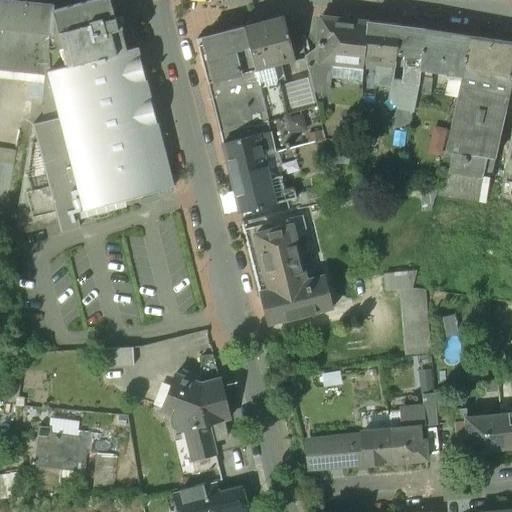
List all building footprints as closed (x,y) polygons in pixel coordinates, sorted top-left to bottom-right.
[(53,3),(21,0),(0,0),(0,68),(22,71),(45,73),(45,70),(68,64),(53,3)] [(53,0),(53,3),(68,64),(137,47),(129,16),(107,0),(53,0)] [(280,19),(242,28),(253,71),(271,67),(291,61),(280,19)] [(365,24),(319,19),(316,45),(316,47),(319,48),(317,63),(360,68),(360,64),(365,24)] [(397,28),(365,24),(360,64),(392,68),(394,51),(397,28)] [(242,28),(194,41),(206,85),(229,79),(253,72),(253,71),(242,28)] [(425,30),(400,29),(397,28),(394,51),(396,52),(404,53),(400,85),(416,87),(419,69),(425,30)] [(467,36),(425,30),(419,69),(435,72),(448,74),(461,76),(462,76),(467,36)] [(511,43),(467,36),(462,76),(461,76),(460,82),(444,152),(451,153),(483,158),(493,160),(504,110),(509,86),(511,78),(511,72),(511,43)] [(68,64),(45,70),(45,73),(44,85),(42,109),(46,120),(33,123),(17,225),(59,214),(63,231),(80,226),(76,210),(173,186),(137,47),(68,64)] [(394,51),(392,68),(360,64),(360,68),(359,72),(359,101),(390,104),(396,52),(394,51)] [(413,107),(414,99),(416,87),(400,85),(404,53),(396,52),(390,104),(413,107)] [(360,68),(317,63),(304,62),(309,84),(314,103),(359,109),(359,101),(359,72),(360,68)] [(271,67),(253,71),(253,72),(257,89),(272,85),(274,81),(271,67)] [(435,72),(419,69),(416,87),(414,99),(431,101),(435,72)] [(45,73),(22,71),(20,82),(44,85),(45,73)] [(253,72),(229,79),(233,95),(257,89),(253,72)] [(461,76),(448,74),(447,80),(460,82),(461,76)] [(229,79),(206,85),(219,133),(254,124),(265,121),(257,89),(233,95),(229,79)] [(272,85),(257,89),(265,121),(274,153),(293,148),(324,141),(314,103),(309,84),(274,94),(272,85)] [(296,160),(293,148),(274,153),(265,121),(254,124),(257,136),(265,168),(296,160)] [(254,124),(219,133),(222,145),(257,136),(254,124)] [(257,136),(222,145),(229,177),(265,168),(257,136)] [(0,150),(0,161),(14,164),(15,153),(0,150)] [(451,153),(444,152),(441,166),(449,167),(451,153)] [(483,158),(451,153),(449,167),(448,173),(480,177),(481,172),(483,158)] [(493,160),(483,158),(481,172),(487,173),(490,173),(493,160)] [(303,187),(296,160),(265,168),(268,180),(280,177),(284,192),(293,190),(303,187)] [(0,161),(0,187),(10,189),(14,164),(0,161)] [(480,177),(448,173),(449,167),(441,166),(437,182),(440,182),(438,195),(482,201),(487,173),(481,172),(480,177)] [(265,168),(229,177),(239,212),(295,199),(293,190),(284,192),(280,177),(268,180),(265,168)] [(10,189),(0,187),(0,242),(1,243),(10,189)] [(435,193),(419,194),(421,211),(430,210),(435,193)] [(275,217),(243,225),(259,288),(267,324),(331,308),(323,276),(303,280),(304,282),(265,291),(251,236),(278,229),(275,217)] [(300,217),(287,220),(288,227),(290,227),(293,237),(304,234),(300,217)] [(278,229),(251,236),(265,291),(304,282),(303,280),(293,237),(290,227),(288,227),(278,229)] [(415,275),(394,269),(391,282),(404,285),(412,287),(415,275)] [(412,287),(404,285),(411,356),(430,353),(425,289),(412,287)] [(132,348),(98,350),(99,367),(133,365),(132,348)] [(194,375),(183,371),(181,376),(192,381),(194,375)] [(20,376),(8,374),(5,395),(18,398),(20,376)] [(181,376),(174,374),(161,411),(172,416),(171,419),(172,423),(174,426),(177,428),(181,429),(184,429),(192,460),(215,454),(212,439),(208,423),(223,419),(228,418),(219,379),(200,384),(192,381),(181,376)] [(496,381),(485,382),(485,391),(497,390),(496,381)] [(504,381),(496,381),(497,390),(505,389),(504,381)] [(434,393),(421,394),(424,425),(436,424),(434,393)] [(416,411),(402,412),(404,427),(418,425),(416,411)] [(511,413),(508,414),(500,414),(503,448),(511,446),(511,413)] [(500,414),(465,418),(467,445),(468,451),(503,448),(500,414)] [(223,419),(208,423),(212,439),(226,435),(223,419)] [(460,421),(454,421),(456,446),(467,445),(465,420),(460,421)] [(404,427),(390,428),(392,461),(426,458),(424,440),(419,441),(418,425),(404,427)] [(77,437),(48,434),(49,427),(39,426),(36,464),(77,469),(77,462),(84,463),(86,431),(78,430),(77,437)] [(390,428),(362,431),(362,437),(364,463),(365,464),(392,461),(390,428)] [(362,437),(340,439),(342,465),(364,463),(362,437)] [(340,439),(311,442),(314,467),(342,465),(340,439)] [(215,454),(192,460),(195,469),(217,464),(215,454)] [(212,482),(177,491),(180,503),(215,494),(212,482)] [(215,494),(180,503),(182,511),(244,511),(238,488),(215,494)]
